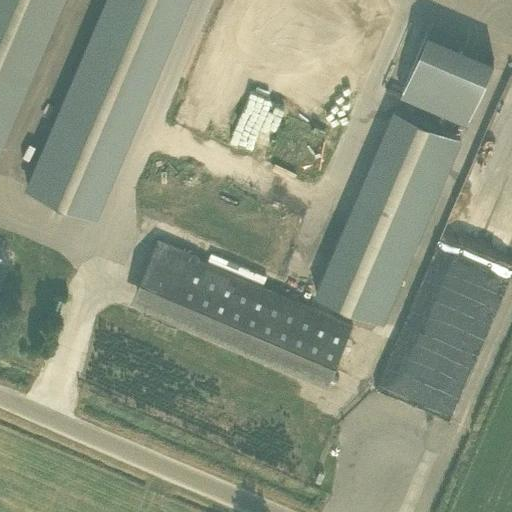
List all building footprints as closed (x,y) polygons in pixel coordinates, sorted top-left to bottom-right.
[(0,0),(0,92),(38,0),(0,0)] [(91,0),(10,193),(76,221),(169,0),(91,0)] [(464,119),(488,55),(418,28),(393,92),(464,119)] [(461,136),(395,107),(316,292),(383,320),(461,136)] [(199,255),(158,238),(145,267),(137,285),(334,368),(353,323),(199,257),(199,255)]
